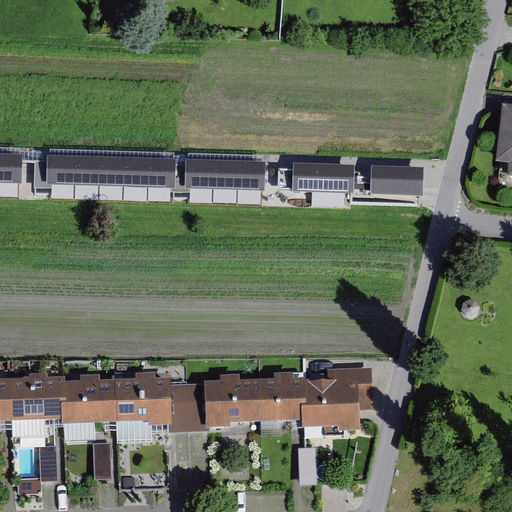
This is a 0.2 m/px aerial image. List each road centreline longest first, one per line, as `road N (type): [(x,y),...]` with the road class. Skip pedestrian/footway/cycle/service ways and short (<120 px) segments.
road 1 (residential): [(376,511),(446,220)]
road 2 (residential): [(446,220),(502,0)]
